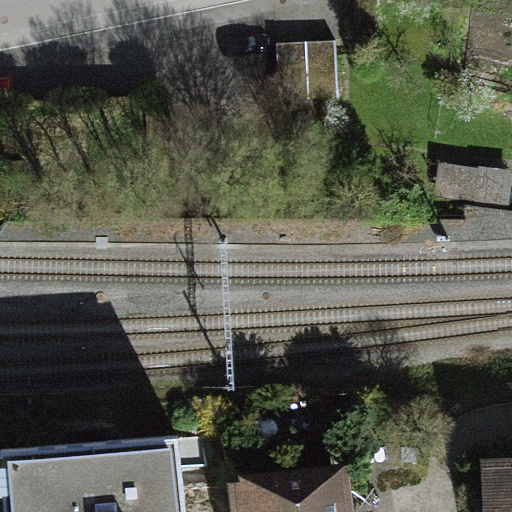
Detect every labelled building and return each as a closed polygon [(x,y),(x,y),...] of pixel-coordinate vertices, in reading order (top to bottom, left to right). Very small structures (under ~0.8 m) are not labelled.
[(279,99),(338,97),(336,40),(277,43),(279,99)] [(0,107),(0,167),(156,162),(151,101),(0,107)] [(473,203),(511,207),(511,174),(477,170),(473,203)] [(6,511),(184,511),(177,436),(2,452),(6,511)] [(511,511),(511,465),(486,467),(488,511),(511,511)] [(232,484),(235,511),(338,511),(334,472),(232,484)]
